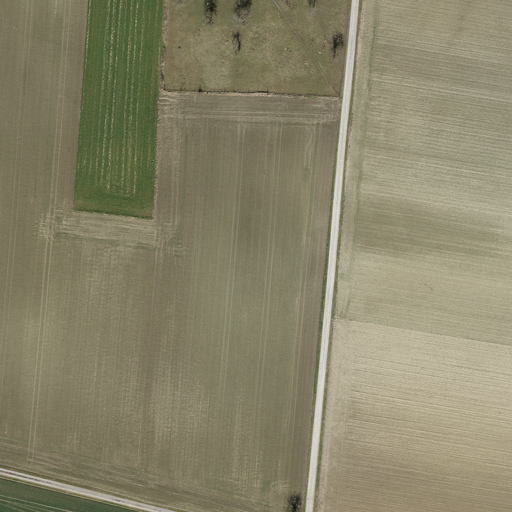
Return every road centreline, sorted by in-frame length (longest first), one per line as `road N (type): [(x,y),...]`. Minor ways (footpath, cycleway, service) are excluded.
road 1 (track): [(309,511),(354,0)]
road 2 (track): [(0,470),(162,511)]
